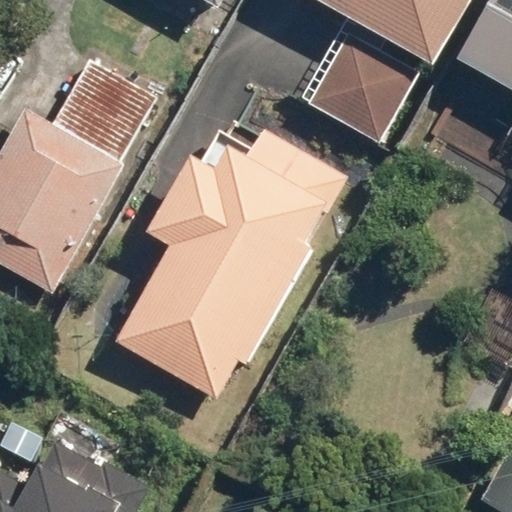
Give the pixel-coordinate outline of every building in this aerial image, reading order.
[(199,0),(230,17),(239,0),(199,0)] [(296,0),(356,37),(310,110),(381,156),(479,0),(296,0)] [(511,93),(511,0),(501,0),(465,69),(511,93)] [(91,57),(53,131),(26,117),(0,167),(0,272),(60,304),(130,171),(124,168),(162,94),(91,57)] [(225,407),(246,370),(254,375),(317,262),(309,257),(351,181),(268,135),(252,165),(221,148),(208,171),(195,164),(153,240),(176,253),(122,350),(225,407)] [(499,428),(511,403),(511,300),(501,294),(443,397),(499,428)] [(0,511),(151,511),(156,505),(60,448),(32,495),(2,477),(0,480),(0,511)] [(511,511),(511,496),(502,511),(511,511)]
